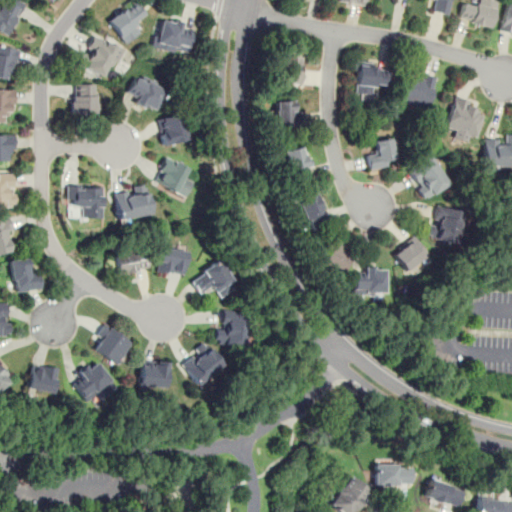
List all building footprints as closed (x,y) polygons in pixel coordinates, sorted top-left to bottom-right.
[(0,31),(6,34),(21,2),(17,0),(2,0),(0,4),(0,31)] [(449,0),(429,0),(427,10),(445,15),(449,0)] [(495,2),(488,0),(474,0),(473,5),(462,1),(456,18),(488,28),(495,2)] [(142,14),(130,1),(106,23),(124,43),(139,29),(133,22),(142,14)] [(499,30),(511,32),(511,2),(505,1),(499,30)] [(185,54),(190,30),(181,29),(182,22),(156,18),(150,47),(185,54)] [(118,49),(90,35),(75,65),(103,79),(118,49)] [(14,47),(0,45),(0,77),(10,79),(14,47)] [(299,55),(277,55),(277,83),(299,83),(299,55)] [(373,86),(386,87),(388,69),(355,64),(351,95),(372,97),(373,86)] [(417,80),(406,77),(399,101),(424,109),(433,77),(419,73),(417,80)] [(123,97),(153,112),(164,91),(134,75),(123,97)] [(93,86),(68,86),(68,115),(93,115),(93,86)] [(11,89),(0,89),(0,123),(2,123),(2,110),(11,110),(11,89)] [(471,112),(473,103),(451,97),(444,127),(454,130),(453,135),(473,140),(479,114),(471,112)] [(273,100),(273,128),(293,128),(293,100),(273,100)] [(160,145),(185,138),(178,113),(153,121),(160,145)] [(11,135),(0,135),(0,161),(11,161),(11,135)] [(482,165),(511,166),(511,135),(503,135),(502,140),(483,139),(482,165)] [(373,152),(363,155),(367,170),(394,163),(389,138),(371,142),(373,152)] [(290,183),(310,177),(300,145),(280,151),(290,183)] [(423,198),(446,183),(428,155),(405,171),(423,198)] [(181,176),(185,165),(161,157),(152,184),(183,194),(188,179),(181,176)] [(11,174),(0,174),(0,207),(12,207),(11,174)] [(148,215),(145,185),(112,189),(116,218),(148,215)] [(100,186),(65,186),(65,207),(76,207),(76,217),(100,217),(100,186)] [(293,199),(308,230),(328,220),(312,189),(293,199)] [(453,242),(460,211),(433,205),(426,236),(453,242)] [(0,217),(0,253),(11,252),(5,217),(0,217)] [(341,271),(349,255),(340,250),(344,241),(332,235),(320,260),(341,271)] [(426,252),(410,237),(390,257),(407,272),(426,252)] [(159,246),(155,272),(169,275),(170,272),(181,275),(185,251),(159,246)] [(111,253),(115,275),(134,272),(134,269),(148,267),(144,248),(111,253)] [(26,259),(7,262),(12,293),(39,289),(37,273),(29,274),(26,259)] [(189,281),(201,273),(199,271),(216,259),(235,286),(217,298),(208,286),(197,294),(189,281)] [(351,294),(383,294),(383,267),(351,267),(351,294)] [(213,327),(212,342),(243,346),(247,311),(235,309),(234,316),(220,314),(219,328),(213,327)] [(92,348),(114,365),(130,342),(102,321),(91,336),(97,341),(92,348)] [(178,363),(195,384),(223,364),(202,340),(192,348),(195,351),(178,363)] [(140,359),(137,385),(164,388),(167,362),(140,359)] [(69,382),(84,401),(110,380),(95,361),(86,368),(83,364),(75,370),(79,375),(69,382)] [(51,394),(56,368),(30,363),(25,389),(51,394)] [(0,388),(8,382),(0,371),(0,388)] [(372,486),(408,486),(408,464),(372,464),(372,486)] [(326,505),(337,511),(352,511),(367,489),(345,475),(326,505)] [(421,498),(454,509),(460,491),(427,480),(421,498)] [(509,511),(510,503),(474,498),(472,511),(509,511)]
